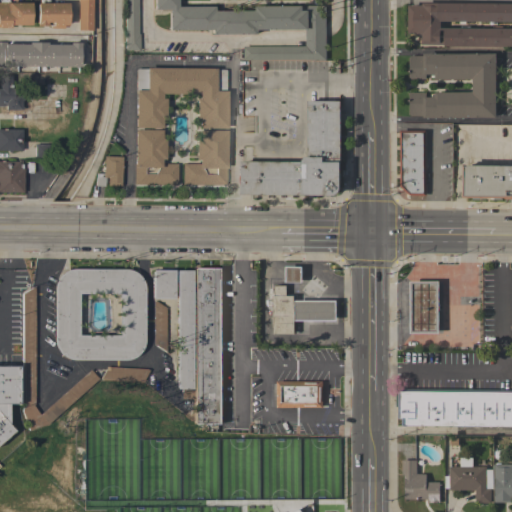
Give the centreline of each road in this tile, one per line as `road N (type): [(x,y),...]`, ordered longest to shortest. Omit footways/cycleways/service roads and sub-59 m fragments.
road 1 (secondary): [(279,230),(81,230)]
road 2 (secondary): [(370,376),(368,231)]
road 3 (secondary): [(368,231),(493,231)]
